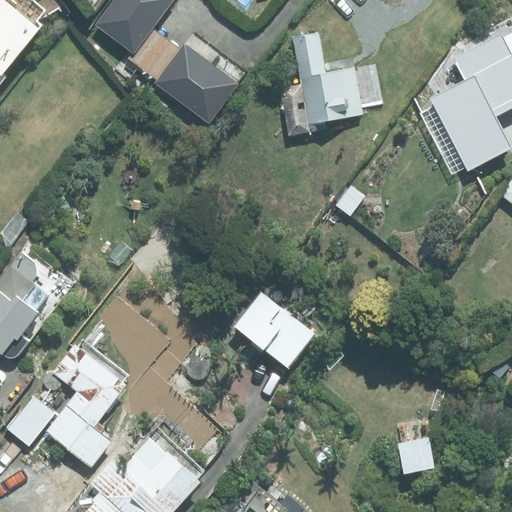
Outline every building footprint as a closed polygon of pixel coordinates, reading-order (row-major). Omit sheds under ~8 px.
[(0,74),(39,28),(33,23),(42,13),(26,0),(18,0),(10,10),(0,1),(0,84),(5,78),(0,74)] [(123,62),(207,126),(237,86),(181,44),(177,50),(149,29),(171,0),(112,0),(91,28),(128,55),(123,62)] [(248,6),(243,12),(253,21),(258,15),(248,6)] [(463,82),(427,100),(464,175),(509,152),(492,120),(511,109),(511,54),(508,56),(498,36),(451,60),(463,82)] [(292,42),(299,86),(278,89),(287,137),(316,132),(315,126),(361,118),(353,69),(325,74),(319,37),(292,42)] [(511,176),(497,195),(505,202),(499,217),(511,222),(511,176)] [(380,203),(357,187),(332,221),(355,238),(380,203)] [(18,253),(0,276),(0,356),(2,359),(5,360),(9,360),(12,360),(15,357),(26,343),(18,337),(35,316),(32,314),(46,297),(30,284),(35,277),(34,265),(18,253)] [(312,338),(257,294),(228,330),(259,354),(261,352),(285,372),(312,338)] [(113,310),(104,320),(111,326),(120,316),(113,310)] [(76,392),(43,435),(88,470),(109,443),(92,429),(123,388),(119,385),(127,376),(82,342),(76,350),(72,347),(51,374),(76,392)] [(33,397),(5,430),(26,449),(54,415),(33,397)] [(92,504),(85,511),(173,511),(198,485),(164,454),(148,472),(132,457),(120,470),(110,461),(87,486),(96,494),(89,502),(92,504)] [(265,492),(252,509),(255,511),(283,511),(287,509),(265,492)]
